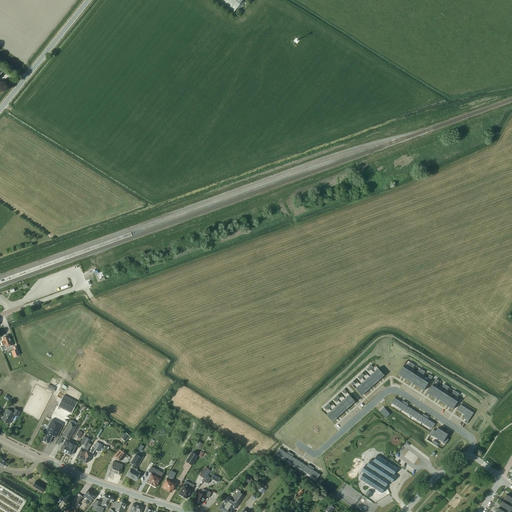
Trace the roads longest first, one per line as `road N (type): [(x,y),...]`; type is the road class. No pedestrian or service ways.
road 1 (residential): [(469,455),(472,440),(396,390),(315,454),(296,442)]
road 2 (tertiary): [(184,511),(96,483),(0,437)]
road 3 (unclassified): [(8,313),(82,285),(77,271),(40,284),(20,304)]
road 4 (tertiary): [(0,112),(88,0)]
